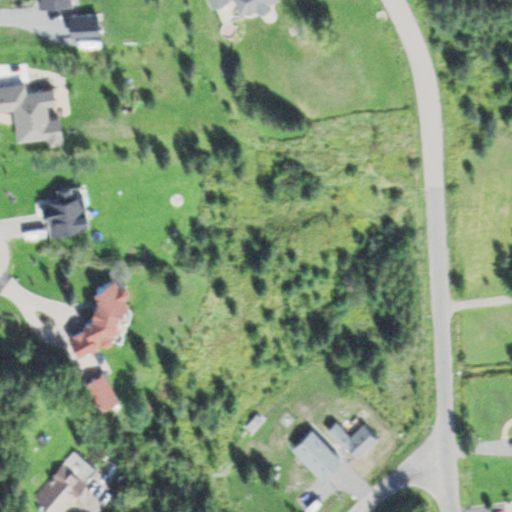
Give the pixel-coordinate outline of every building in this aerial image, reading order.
[(102,5),(72,5),(72,23),(102,23),(102,5)] [(21,129),(51,126),(52,131),(66,129),(63,107),(51,108),(50,92),(57,91),(56,79),(27,82),(27,74),(0,77),(0,98),(17,97),(21,129)] [(63,189),(50,191),(54,221),(90,216),(86,184),(74,186),(73,177),(62,179),(63,189)] [(129,280),(116,266),(97,282),(102,288),(92,297),(97,304),(69,328),(83,344),(116,315),(111,309),(130,294),(123,286),(129,280)] [(87,373),(100,398),(117,389),(105,365),(87,373)] [(351,446),(362,460),(381,444),(370,430),(351,446)] [(298,454),(326,481),(344,463),(316,436),(298,454)] [(64,457),(36,490),(58,508),(85,475),(64,457)]
